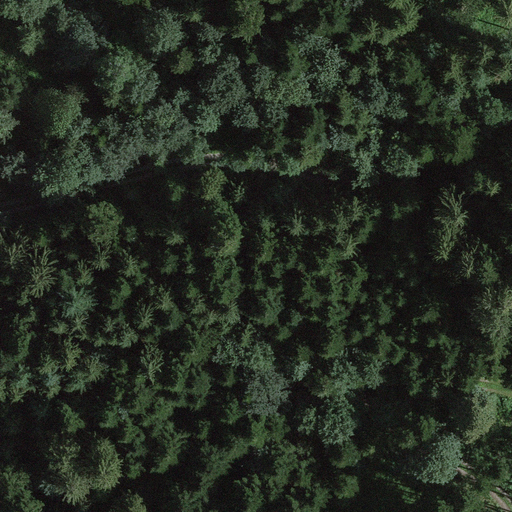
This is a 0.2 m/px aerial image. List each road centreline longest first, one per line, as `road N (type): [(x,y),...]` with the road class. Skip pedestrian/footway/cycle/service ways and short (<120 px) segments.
road 1 (track): [(0,300),(232,345),(371,408),(511,502)]
road 2 (track): [(0,208),(191,160),(343,178),(384,173),(511,109)]
